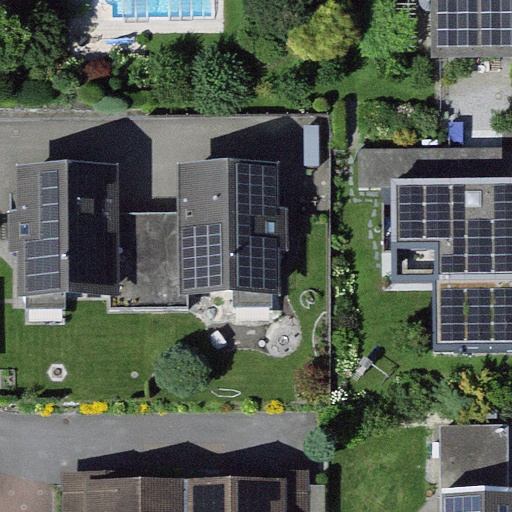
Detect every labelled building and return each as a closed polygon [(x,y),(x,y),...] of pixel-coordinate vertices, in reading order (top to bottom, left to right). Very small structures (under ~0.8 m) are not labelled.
[(511,0),(432,0),(432,59),(511,59),(511,0)] [(112,166),(23,171),(30,305),(283,292),(276,163),(181,168),(184,214),(114,217),(112,166)] [(511,179),(399,181),(400,245),(434,245),(435,347),(511,346),(511,179)] [(511,428),(449,429),(450,501),(511,500),(511,428)] [(300,511),(299,479),(86,483),(86,511),(300,511)] [(511,511),(511,500),(450,501),(450,511),(511,511)]
